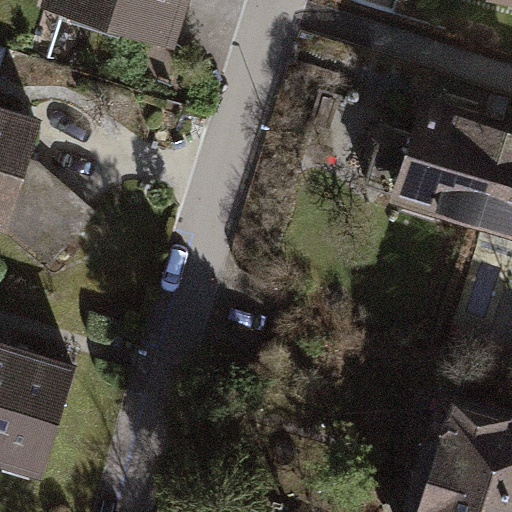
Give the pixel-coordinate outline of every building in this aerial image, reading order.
[(59,0),(166,34),(176,0),(59,0)] [(366,183),(479,219),(508,127),(426,102),(416,134),(384,125),(366,183)] [(0,216),(6,219),(24,159),(37,117),(0,106),(0,216)] [(479,219),(511,229),(511,127),(508,127),(479,219)] [(24,159),(6,219),(52,259),(91,212),(36,162),(24,159)] [(0,451),(38,464),(69,363),(0,341),(0,451)] [(410,511),(511,511),(511,408),(452,389),(410,511)]
